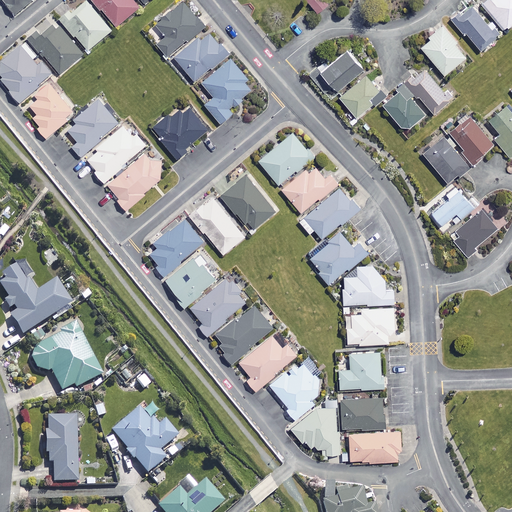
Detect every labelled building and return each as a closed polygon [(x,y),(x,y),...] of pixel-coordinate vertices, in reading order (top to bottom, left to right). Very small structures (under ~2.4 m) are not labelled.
[(32,0),(3,0),(17,14),(32,0)] [(139,8),(133,0),(92,0),(101,10),(103,9),(117,26),(139,8)] [(328,5),(324,0),(307,0),(319,13),(328,5)] [(511,0),(493,0),(492,0),(485,0),(482,3),(505,31),(511,25),(511,0)] [(112,30),(87,1),(73,13),(75,16),(66,24),(89,50),(112,30)] [(205,26),(185,1),(156,24),(166,36),(158,43),(168,56),(205,26)] [(498,36),(471,6),(454,21),(482,51),(498,36)] [(84,53),(56,23),(42,36),(37,31),(30,39),(62,73),(84,53)] [(457,42),(443,26),(420,45),(445,75),(466,58),(455,44),(457,42)] [(228,55),(210,31),(176,56),(194,81),(228,55)] [(38,64),(21,45),(0,63),(0,77),(21,101),(53,73),(41,60),(38,64)] [(365,69),(349,50),(322,72),(319,67),(310,74),(325,92),(333,86),(338,91),(365,69)] [(248,79),(231,58),(203,82),(215,97),(206,105),(222,123),(234,113),(231,109),(253,91),(245,82),(248,79)] [(452,100),(426,68),(398,89),(406,100),(417,92),(434,114),(452,100)] [(384,96),(368,75),(340,97),(357,118),(384,96)] [(76,112),(49,82),(35,95),(40,101),(32,107),(38,114),(33,119),(49,137),(76,112)] [(406,101),(399,93),(384,106),(406,131),(425,115),(410,98),(406,101)] [(119,121),(98,99),(65,130),(68,133),(63,138),(81,157),(119,121)] [(511,151),(511,113),(506,106),(489,120),(502,136),(496,141),(507,155),(511,151)] [(209,132),(190,109),(184,114),(179,108),(153,129),(178,159),(209,132)] [(494,146),(470,119),(451,135),(475,162),(494,146)] [(133,136),(124,126),(97,148),(99,150),(87,161),(105,182),(125,165),(124,164),(147,144),(137,133),(133,136)] [(313,158),(294,134),(260,160),(279,184),(313,158)] [(468,168),(444,137),(423,153),(448,184),(468,168)] [(170,172),(151,149),(108,185),(128,209),(146,195),(144,193),(170,172)] [(324,177),(314,164),(283,188),(301,212),(338,184),(330,173),(324,177)] [(275,212),(246,176),(222,196),(252,231),(275,212)] [(475,207),(458,186),(449,194),(451,197),(432,213),(442,226),(457,213),(461,218),(475,207)] [(360,210),(343,188),(300,220),(310,233),(316,229),(323,238),(360,210)] [(246,236),(212,197),(191,215),(224,254),(246,236)] [(499,229),(482,209),(451,236),(469,256),(499,229)] [(205,241),(185,218),(155,243),(159,247),(149,255),(166,274),(205,241)] [(353,248),(341,232),(329,242),(330,243),(310,258),(329,283),(372,251),(364,240),(353,248)] [(217,279),(195,255),(167,281),(188,304),(217,279)] [(40,291),(23,262),(0,276),(0,288),(8,300),(4,303),(8,310),(13,307),(16,312),(9,317),(21,336),(73,304),(58,280),(40,291)] [(373,265),(358,266),(358,277),(344,277),(344,304),(394,304),(394,290),(385,290),(385,281),(373,265)] [(246,302),(228,279),(192,307),(205,323),(201,326),(208,335),(226,321),(225,319),(246,302)] [(273,329),(256,306),(217,335),(224,344),(220,347),(230,361),(273,329)] [(397,332),(396,307),(346,310),(348,345),(389,343),(388,333),(397,332)] [(58,336),(33,348),(30,356),(38,371),(51,373),(61,394),(101,375),(77,323),(57,332),(58,336)] [(45,337),(38,328),(29,334),(35,344),(45,337)] [(283,348),(272,335),(241,362),(251,375),(246,379),(256,390),(298,354),(289,343),(283,348)] [(381,372),(381,351),(351,352),(352,370),(339,371),(340,388),(384,387),(384,372),(381,372)] [(143,371),(134,360),(116,375),(125,385),(143,371)] [(320,382),(303,361),(288,374),(286,371),(271,384),(297,417),(315,403),(312,399),(322,391),(320,382)] [(385,428),(384,398),(343,399),(343,429),(385,428)] [(336,405),(319,406),(292,427),(303,440),(311,446),(323,445),(324,454),(341,454),(339,430),(337,430),(336,405)] [(155,430),(139,410),(112,432),(146,474),(165,459),(159,452),(177,437),(165,422),(155,430)] [(77,482),(75,418),(47,419),(47,434),(44,434),(45,463),(53,463),(54,483),(77,482)] [(401,461),(401,432),(348,432),(348,462),(401,461)] [(212,511),(224,502),(205,481),(186,497),(178,488),(157,507),(161,511),(212,511)] [(365,489),(322,497),(324,511),(375,511),(374,505),(368,506),(365,489)]
